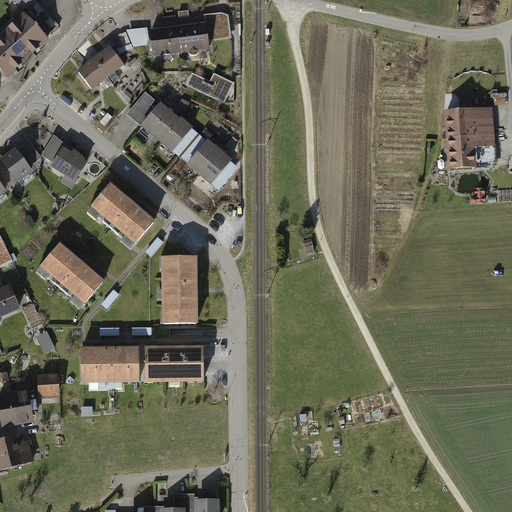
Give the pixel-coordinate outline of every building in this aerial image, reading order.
[(14,0),(24,10),(34,0),(14,0)] [(25,12),(0,34),(0,68),(9,78),(51,40),(25,12)] [(206,21),(208,41),(231,38),(228,14),(206,17),(206,21)] [(206,21),(149,28),(151,44),(152,57),(210,50),(208,41),(206,21)] [(151,44),(149,28),(126,30),(134,46),(151,44)] [(118,48),(120,53),(133,48),(131,43),(118,48)] [(86,67),(78,73),(92,93),(125,68),(110,49),(86,67)] [(187,85),(224,102),(233,102),(233,81),(214,72),(210,80),(193,72),(187,85)] [(126,117),(139,127),(158,104),(144,94),(126,117)] [(182,98),(178,106),(185,110),(190,102),(182,98)] [(237,168),(158,104),(139,127),(176,157),(180,160),(219,191),(237,168)] [(445,108),(446,137),(496,135),(494,105),(445,108)] [(112,116),(107,112),(100,121),(105,125),(112,116)] [(209,123),(215,127),(219,121),(213,117),(209,123)] [(205,126),(201,131),(209,137),(212,132),(205,126)] [(446,137),(448,166),(497,164),(496,135),(446,137)] [(225,146),(230,150),(238,139),(234,136),(225,146)] [(57,163),(54,168),(78,182),(90,162),(54,140),(45,156),(57,163)] [(27,142),(0,162),(0,198),(35,172),(31,167),(40,160),(27,142)] [(114,187),(95,211),(138,246),(157,222),(114,187)] [(485,189),(485,187),(474,188),(475,192),(475,196),(472,196),(473,204),(486,202),(485,189)] [(0,267),(17,260),(14,253),(10,255),(0,235),(0,234),(0,267)] [(149,252),(154,255),(163,239),(158,236),(149,252)] [(312,239),(303,241),(306,253),(315,251),(312,239)] [(65,249),(46,270),(89,307),(108,286),(65,249)] [(166,262),(166,328),(201,327),(201,262),(166,262)] [(0,321),(21,312),(10,288),(0,292),(0,321)] [(134,327),(135,335),(143,335),(143,327),(134,327)] [(46,354),(57,348),(48,329),(37,335),(46,354)] [(139,349),(84,350),(85,387),(140,387),(139,349)] [(206,352),(150,352),(150,387),(206,388),(206,352)] [(60,374),(40,375),(41,395),(61,394),(60,374)] [(30,387),(0,391),(0,410),(2,426),(35,421),(30,387)] [(26,433),(0,440),(0,472),(35,461),(26,433)] [(144,511),(221,511),(222,489),(205,489),(205,496),(176,495),(176,506),(145,506),(144,511)]
